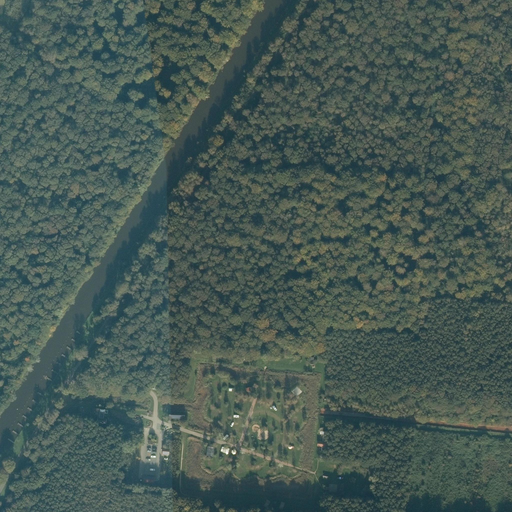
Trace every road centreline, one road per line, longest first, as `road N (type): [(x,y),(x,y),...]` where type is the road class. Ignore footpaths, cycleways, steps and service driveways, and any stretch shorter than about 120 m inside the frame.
road 1 (track): [(224,491),(308,502),(319,484),(335,478),(368,495)]
road 2 (unclassified): [(0,490),(67,381)]
